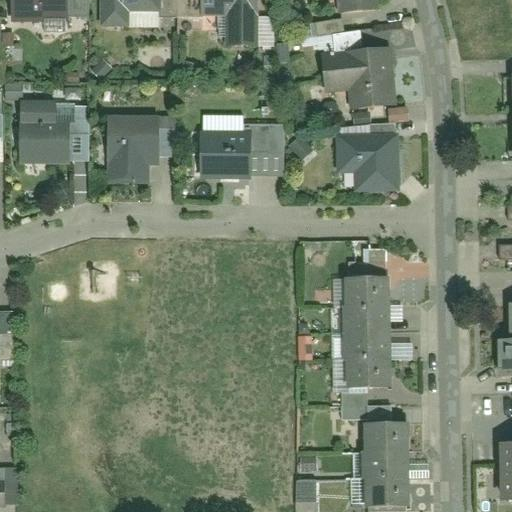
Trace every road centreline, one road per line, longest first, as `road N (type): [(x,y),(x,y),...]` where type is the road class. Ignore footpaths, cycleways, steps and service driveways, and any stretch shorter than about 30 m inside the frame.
road 1 (residential): [(449,224),(114,227),(0,254)]
road 2 (residential): [(449,224),(454,511)]
road 3 (residential): [(423,0),(440,66),(449,224)]
